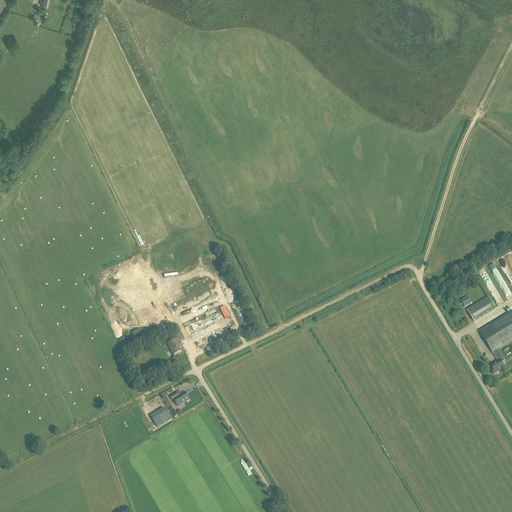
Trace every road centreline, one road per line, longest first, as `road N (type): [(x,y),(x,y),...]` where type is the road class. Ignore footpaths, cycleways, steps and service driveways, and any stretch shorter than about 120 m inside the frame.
road 1 (track): [(0,467),(403,266),(415,270),(452,336)]
road 2 (track): [(511,45),(459,149),(419,278)]
road 3 (unclassified): [(282,511),(195,369)]
